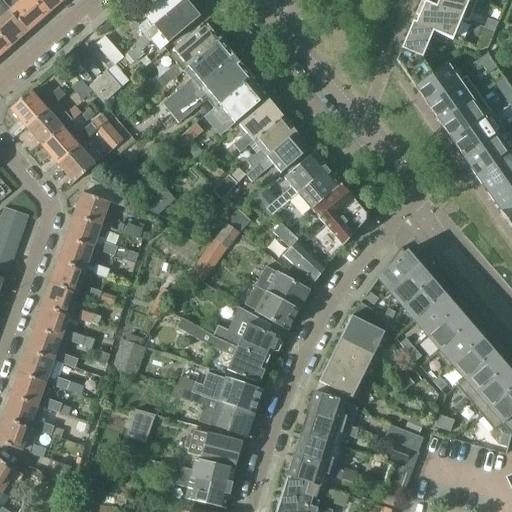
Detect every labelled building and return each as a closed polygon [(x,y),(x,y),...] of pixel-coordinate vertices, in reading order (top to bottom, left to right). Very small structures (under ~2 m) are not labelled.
[(0,0),(0,35),(10,47),(28,31),(11,11),(10,10),(5,4),(1,0),(0,0)] [(19,0),(21,2),(11,11),(28,31),(47,14),(34,0),(19,0)] [(34,0),(47,14),(63,0),(34,0)] [(148,19),(137,28),(143,35),(143,34),(144,35),(148,30),(152,26),(182,0),(149,0),(139,9),(148,19)] [(144,35),(142,37),(148,44),(150,42),(158,52),(163,48),(200,17),(186,0),(182,0),(152,26),(148,30),(144,35)] [(424,0),(424,3),(423,4),(461,20),(468,23),(477,2),(473,0),(424,0)] [(415,23),(414,25),(433,33),(448,39),(452,41),(461,20),(423,4),(424,3),(421,1),(415,15),(418,16),(415,23)] [(484,29),(493,33),(497,24),(488,20),(484,29)] [(412,22),(396,61),(415,88),(433,75),(433,74),(422,59),(430,39),(445,45),(448,39),(433,33),(414,25),(415,23),(412,22)] [(182,59),(156,80),(164,89),(189,68),(220,41),(206,23),(174,50),(182,59)] [(489,43),(493,33),(484,29),(480,39),(489,43)] [(0,55),(10,47),(0,35),(0,55)] [(123,58),(104,37),(96,45),(115,65),(123,58)] [(142,37),(126,54),(134,63),(144,55),(141,52),(148,44),(142,37)] [(196,77),(163,105),(170,114),(194,94),(204,86),(236,59),(220,41),(189,68),(196,77)] [(484,67),(492,62),(487,55),(479,60),(484,67)] [(236,59),(204,86),(212,96),(219,104),(251,77),(236,59)] [(497,69),(492,62),(484,67),(489,75),(497,69)] [(433,75),(415,88),(427,106),(461,83),(448,64),(433,74),(433,75)] [(106,72),(88,88),(103,104),(121,88),(106,72)] [(220,105),(206,116),(211,123),(216,119),(225,131),(229,128),(235,123),(267,96),(251,77),(219,104),(220,105)] [(461,83),(427,106),(440,124),(480,96),(467,78),(461,83)] [(511,98),(511,91),(510,88),(502,94),(507,102),(511,98)] [(64,96),(58,89),(47,98),(53,105),(64,96)] [(30,92),(9,110),(20,122),(23,125),(26,129),(46,111),(30,92)] [(194,94),(170,114),(178,123),(201,104),(201,105),(202,104),(194,94)] [(480,96),(440,124),(452,142),(485,118),(492,113),(480,96)] [(247,134),(233,146),(240,154),(254,142),(284,116),(269,99),(239,125),(247,134)] [(66,114),(72,121),(81,113),(75,106),(66,114)] [(88,107),(81,113),(88,122),(95,116),(88,107)] [(46,111),(26,129),(36,141),(38,144),(41,146),(61,129),(62,130),(72,121),(66,114),(66,113),(55,122),(46,111)] [(485,118),(452,142),(464,159),(498,136),(504,131),(492,113),(485,118)] [(61,129),(41,146),(51,159),(54,162),(57,166),(78,148),(85,142),(97,132),(108,122),(102,115),(101,114),(79,134),(78,134),(71,141),(62,130),(61,129)] [(261,150),(247,162),(253,169),(297,132),(284,116),(254,142),(260,149),(261,150)] [(197,123),(176,140),(183,149),(203,132),(197,123)] [(498,136),(464,159),(470,168),(469,169),(470,169),(475,177),(510,153),(511,151),(511,142),(504,131),(498,136)] [(253,169),(245,176),(252,183),(273,165),(281,175),(282,175),(310,150),(312,149),(297,132),(253,169)] [(195,159),(202,153),(197,147),(190,154),(195,159)] [(78,148),(57,166),(67,177),(69,180),(73,184),(93,166),(78,148)] [(511,151),(510,153),(475,177),(481,185),(482,185),(488,193),(489,195),(511,178),(511,151)] [(279,199),(266,210),(272,217),(284,205),(290,200),(328,168),(315,153),(285,179),(292,188),(279,199)] [(117,161),(108,168),(119,183),(128,176),(117,161)] [(328,168),(290,200),(304,217),(312,211),(342,185),(328,168)] [(222,201),(237,185),(229,178),(228,177),(213,192),(222,201)] [(488,193),(487,194),(493,203),(494,203),(500,211),(501,212),(511,204),(511,178),(489,195),(488,193)] [(84,189),(82,194),(108,204),(109,204),(110,203),(124,208),(126,201),(91,180),(84,189)] [(303,244),(327,266),(338,253),(343,248),(365,221),(366,214),(342,185),(312,211),(324,226),(303,244)] [(172,197),(166,190),(144,208),(153,213),(172,197)] [(77,208),(74,217),(101,227),(109,204),(108,204),(82,194),(80,200),(79,199),(76,207),(77,208)] [(500,211),(499,212),(511,229),(511,204),(501,212),(500,211)] [(5,209),(1,220),(26,228),(30,217),(5,209)] [(223,222),(226,224),(228,222),(240,232),(250,222),(236,209),(223,222)] [(70,229),(66,240),(94,249),(93,250),(114,257),(114,256),(125,260),(128,252),(103,243),(102,246),(95,244),(101,227),(74,217),(73,221),(71,221),(69,229),(70,229)] [(0,231),(22,239),(26,228),(1,220),(0,221),(0,231)] [(228,222),(226,224),(223,229),(220,227),(211,238),(213,240),(208,247),(221,258),(226,249),(228,250),(239,234),(240,232),(228,222)] [(144,229),(128,224),(125,234),(141,239),(144,229)] [(281,224),(273,233),(290,249),(283,257),(312,283),(327,266),(303,244),(289,231),(281,224)] [(0,243),(18,250),(22,239),(0,231),(0,243)] [(62,252),(58,262),(86,272),(88,266),(93,250),(94,249),(66,240),(65,243),(64,243),(61,251),(62,252)] [(0,256),(14,261),(18,250),(0,243),(0,256)] [(384,271),(376,278),(378,279),(389,293),(418,268),(420,266),(407,251),(405,253),(401,248),(384,271)] [(0,269),(10,273),(14,261),(0,256),(0,269)] [(54,274),(50,284),(77,293),(76,294),(79,295),(98,302),(99,301),(110,305),(122,309),(123,306),(115,303),(116,299),(113,298),(101,294),(101,293),(88,288),(93,275),(93,274),(92,274),(86,272),(58,262),(57,265),(56,265),(53,274),(54,274)] [(95,265),(92,274),(93,274),(106,279),(109,270),(95,265)] [(418,268),(389,293),(401,307),(430,283),(432,281),(420,266),(418,268)] [(260,277),(254,287),(298,310),(308,290),(277,275),(264,268),(260,277)] [(430,283),(401,307),(414,322),(443,297),(445,295),(432,281),(430,283)] [(46,297),(43,306),(69,316),(91,323),(97,326),(99,317),(79,311),(81,307),(73,305),(76,294),(77,293),(50,284),(49,289),(48,288),(45,297),(46,297)] [(254,287),(244,306),(256,312),(257,313),(256,315),(288,330),(298,310),(254,287)] [(163,289),(154,302),(164,309),(173,295),(163,289)] [(379,300),(369,292),(364,299),(374,306),(379,300)] [(443,297),(414,322),(426,336),(455,312),(457,310),(445,295),(443,297)] [(380,323),(381,324),(383,318),(360,303),(351,316),(377,330),(380,323)] [(38,319),(35,329),(61,338),(83,346),(90,349),(92,341),(85,339),(86,338),(71,333),(73,329),(65,326),(69,316),(43,306),(41,310),(40,310),(37,319),(38,319)] [(213,336),(212,338),(268,362),(272,353),(273,353),(278,352),(282,344),(278,339),(278,338),(268,333),(271,326),(238,308),(228,330),(218,326),(213,336)] [(384,317),(392,321),(395,313),(388,309),(384,317)] [(455,312),(426,336),(439,351),(468,326),(470,324),(457,310),(455,312)] [(351,316),(340,339),(377,357),(381,348),(378,347),(384,333),(377,330),(351,316)] [(392,321),(384,317),(380,324),(391,329),(395,322),(392,321)] [(182,318),(176,328),(208,347),(234,358),(228,372),(258,383),(259,382),(266,382),(269,375),(266,370),(264,369),(268,362),(212,338),(213,336),(182,318)] [(439,351),(435,354),(449,369),(452,366),(451,366),(480,341),(482,339),(470,324),(468,326),(439,351)] [(31,341),(27,352),(53,361),(62,364),(63,364),(75,368),(78,361),(65,356),(64,356),(66,352),(57,349),(61,338),(35,329),(33,333),(32,333),(29,341),(31,341)] [(340,339),(329,361),(363,377),(369,365),(372,366),(377,357),(340,339)] [(414,348),(406,339),(400,344),(408,353),(414,348)] [(480,341),(451,366),(452,366),(464,380),(493,355),(495,354),(482,339),(480,341)] [(422,357),(414,348),(408,353),(416,363),(422,357)] [(105,364),(109,354),(97,350),(94,360),(105,364)] [(22,364),(19,374),(45,383),(54,386),(67,391),(70,383),(58,379),(63,364),(62,364),(53,361),(27,352),(26,354),(25,354),(21,364),(22,364)] [(464,380),(456,387),(469,401),(505,370),(507,368),(495,354),(493,355),(464,380)] [(329,361),(318,382),(349,398),(355,401),(360,391),(356,390),(363,377),(330,361),(329,361)] [(505,370),(469,401),(481,416),(511,389),(511,373),(507,368),(505,370)] [(15,386),(11,396),(37,405),(39,400),(45,383),(19,374),(18,378),(16,377),(13,386),(15,386)] [(195,385),(192,394),(252,414),(260,391),(227,380),(208,374),(203,387),(195,385)] [(407,376),(397,385),(399,388),(403,392),(404,393),(414,384),(407,376)] [(439,377),(433,382),(441,391),(447,386),(439,377)] [(399,388),(397,385),(388,394),(395,402),(404,393),(403,392),(399,388)] [(511,389),(481,416),(495,432),(498,429),(502,434),(510,436),(510,435),(511,435),(511,431),(511,389)] [(182,390),(180,399),(202,406),(200,411),(202,412),(199,422),(210,426),(211,426),(245,437),(252,414),(192,394),(182,390)] [(315,393),(308,415),(343,426),(351,428),(357,409),(346,403),(344,402),(315,392),(315,393)] [(7,409),(3,419),(29,428),(37,431),(38,432),(51,436),(61,439),(64,431),(53,428),(41,424),(43,420),(33,416),(37,405),(11,396),(10,399),(9,398),(6,408),(7,409)] [(61,406),(48,401),(45,409),(58,414),(61,406)] [(135,410),(130,424),(150,430),(155,415),(135,410)] [(308,415),(301,437),(333,446),(333,445),(337,434),(337,432),(341,434),(355,439),(358,430),(351,428),(343,426),(308,415)] [(411,415),(404,431),(417,437),(424,421),(411,415)] [(439,416),(435,427),(443,430),(447,418),(439,416)] [(454,421),(447,418),(443,430),(450,432),(454,421)] [(0,443),(29,454),(43,459),(45,451),(33,446),(38,432),(37,431),(29,428),(3,419),(2,423),(1,422),(0,424),(0,443)] [(389,426),(384,440),(417,453),(421,443),(423,439),(389,426)] [(188,435),(185,449),(188,449),(187,454),(201,457),(236,466),(242,444),(207,435),(193,431),(191,436),(188,435)] [(510,436),(502,434),(499,446),(507,448),(510,436)] [(301,437),(294,458),(330,469),(334,470),(335,468),(341,447),(333,445),(333,446),(301,437)] [(412,467),(416,455),(391,444),(386,458),(404,465),(405,465),(412,467)] [(294,458),(288,479),(319,489),(320,487),(324,475),(354,484),(356,476),(357,475),(335,468),(334,470),(330,469),(294,458)] [(0,460),(0,489),(2,491),(21,503),(26,496),(15,490),(24,476),(0,460)] [(161,464),(158,476),(171,479),(172,476),(230,488),(232,484),(231,484),(234,470),(195,460),(192,471),(175,467),(161,464)] [(73,484),(77,472),(55,464),(51,476),(73,484)] [(413,471),(411,471),(406,469),(407,468),(395,465),(388,486),(406,491),(413,471)] [(171,479),(170,484),(188,488),(185,499),(225,509),(228,495),(229,495),(230,488),(172,476),(171,479)] [(288,479),(281,500),(317,511),(317,509),(320,501),(316,500),(318,493),(330,497),(332,493),(332,491),(320,487),(319,489),(288,479)] [(129,498),(131,486),(120,484),(118,496),(129,498)] [(388,486),(382,503),(394,508),(400,491),(406,493),(406,491),(388,486)] [(43,487),(42,494),(40,511),(60,511),(64,490),(43,487)] [(281,500),(277,511),(327,511),(317,509),(317,511),(281,500)]
